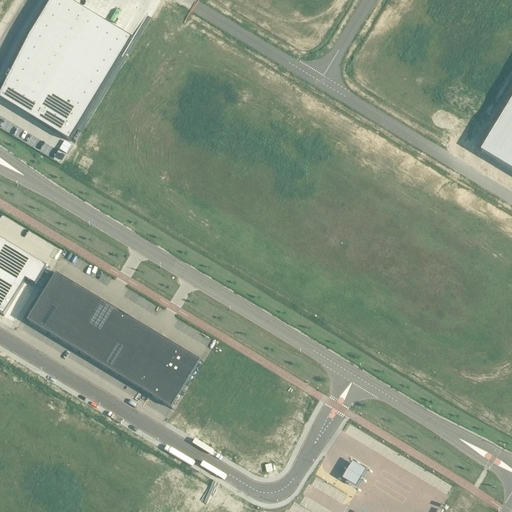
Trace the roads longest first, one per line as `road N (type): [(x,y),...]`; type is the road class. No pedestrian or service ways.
road 1 (unclassified): [(0,334),(266,492),(293,478),(324,427)]
road 2 (tertiary): [(22,174),(349,371)]
road 3 (unclassified): [(320,79),(511,197)]
road 4 (unclassified): [(188,0),(320,79)]
road 5 (tertiary): [(360,378),(464,440)]
